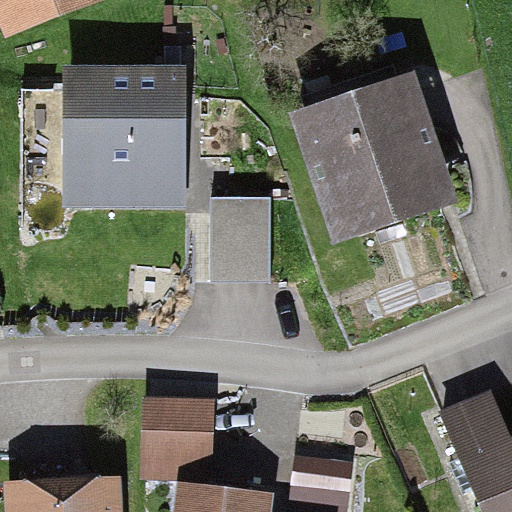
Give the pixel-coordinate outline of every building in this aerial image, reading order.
[(2,0),(11,23),(72,0),(2,0)] [(179,77),(70,76),(70,167),(133,167),(133,198),(179,198),(179,77)] [(404,95),(310,126),(343,225),(437,194),(404,95)] [(270,199),(211,199),(211,283),(270,283),(270,199)] [(480,400),(442,415),(482,511),(511,511),(511,442),(500,447),(480,400)] [(148,402),(146,478),(206,480),(207,463),(209,403),(148,402)] [(300,460),(294,510),(311,511),(340,511),(346,466),(300,460)] [(108,511),(108,489),(18,493),(18,511),(108,511)] [(262,511),(264,502),(185,492),(182,511),(262,511)]
